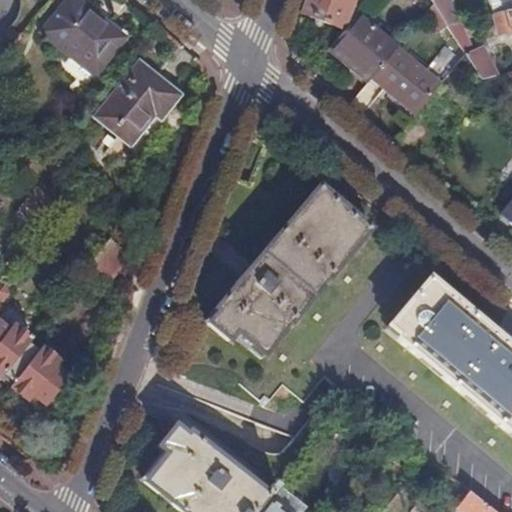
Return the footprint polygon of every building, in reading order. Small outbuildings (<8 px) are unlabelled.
[(83,61),(98,73),(109,58),(107,56),(123,38),(105,23),(101,27),(68,0),(40,35),(79,65),(83,61)] [(306,0),(301,14),(345,31),(358,16),(370,1),(367,0),(306,0)] [(452,0),(430,0),(435,6),(440,13),(455,9),(452,0)] [(511,0),(490,0),(494,15),(507,12),(511,10),(511,0)] [(435,6),(425,16),(439,35),(449,28),(440,13),(435,6)] [(440,13),(449,28),(459,24),(455,9),(440,13)] [(358,16),(345,31),(329,50),(369,84),(372,80),(397,49),(358,16)] [(457,41),(467,56),(483,82),(500,77),(483,46),(474,52),(463,37),(457,41)] [(441,86),(397,49),(372,80),(417,116),(441,86)] [(180,98),(139,65),(95,120),(130,149),(160,113),(165,117),(180,98)] [(20,158),(30,145),(23,139),(13,153),(20,158)] [(368,230),(318,187),(204,322),(227,342),(234,333),(262,357),(368,230)] [(36,228),(55,204),(37,190),(17,214),(36,228)] [(129,257),(110,241),(91,264),(111,280),(129,257)] [(511,349),(428,279),(386,330),(511,435),(511,349)] [(0,286),(0,303),(3,304),(9,296),(5,287),(0,286)] [(10,308),(1,319),(29,342),(38,331),(10,308)] [(0,379),(3,375),(26,346),(29,342),(1,319),(0,320),(0,379)] [(26,346),(3,375),(14,384),(10,389),(26,402),(30,398),(43,407),(64,380),(52,370),(56,364),(40,351),(36,355),(26,346)] [(185,511),(256,511),(277,486),(273,484),(266,493),(177,424),(159,445),(168,452),(146,480),(185,511)] [(493,511),(469,493),(457,509),(461,511),(493,511)] [(285,511),(270,500),(260,511),(285,511)]
